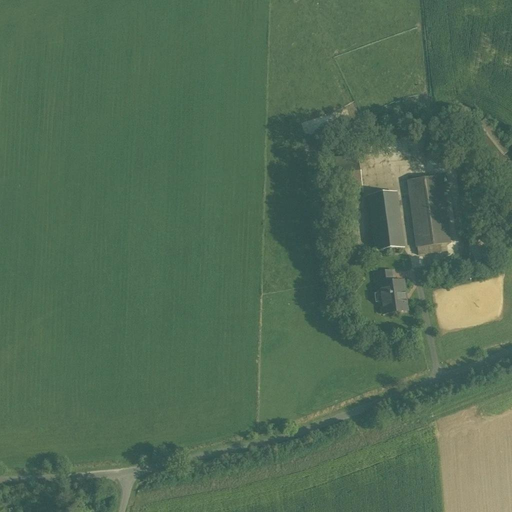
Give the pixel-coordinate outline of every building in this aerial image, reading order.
[(491,130),(485,122),(473,131),(495,159),(507,150),(500,141),(491,130)] [(372,124),(364,127),(366,133),(374,130),(372,124)] [(506,137),(496,126),(491,130),(500,141),(506,137)] [(358,157),(330,161),(334,196),(355,193),(362,192),(358,157)] [(440,187),(419,190),(417,182),(408,183),(416,247),(418,256),(441,253),(440,246),(440,244),(448,243),(440,187)] [(511,189),(503,195),(511,209),(511,189)] [(395,193),(369,196),(372,223),(399,219),(395,193)] [(399,219),(372,223),(376,252),(403,249),(399,219)] [(476,261),(481,263),(485,263),(489,261),(493,258),(495,254),(495,250),(495,245),(492,241),(489,239),(484,237),(480,237),(475,239),(472,243),(470,247),(469,251),(471,255),(473,259),(476,261)] [(393,281),(395,283),(394,272),(380,274),(381,281),(381,284),(386,284),(388,281),(393,281)] [(381,284),(383,302),(381,306),(382,315),(406,312),(403,282),(395,283),(393,281),(388,281),(386,284),(381,284)]
